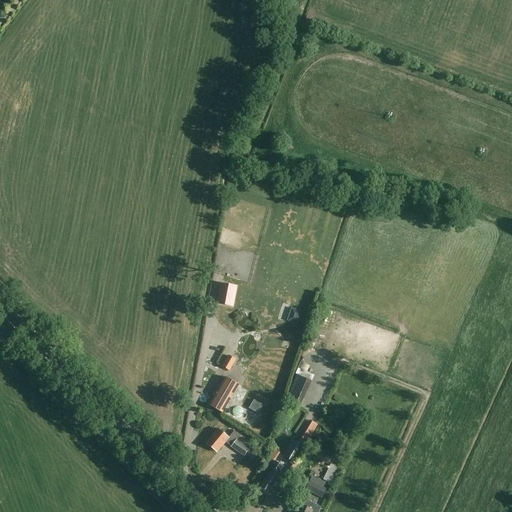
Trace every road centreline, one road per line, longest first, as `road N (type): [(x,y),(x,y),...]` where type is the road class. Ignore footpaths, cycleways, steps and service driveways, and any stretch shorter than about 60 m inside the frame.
road 1 (secondary): [(227,511),(0,303)]
road 2 (track): [(375,511),(425,402),(423,394),(350,365)]
